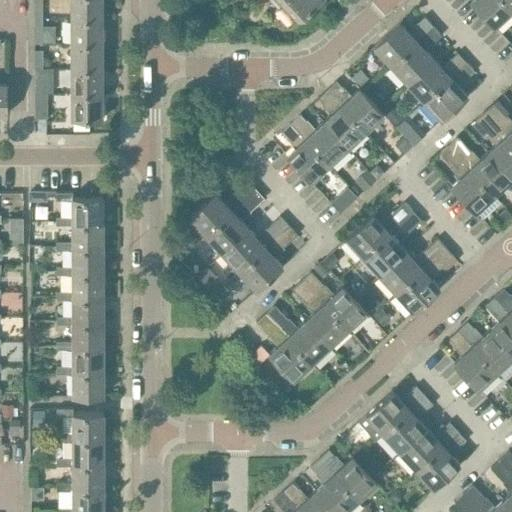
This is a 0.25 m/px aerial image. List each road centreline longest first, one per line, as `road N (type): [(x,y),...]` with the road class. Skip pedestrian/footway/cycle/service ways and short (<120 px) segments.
road 1 (residential): [(484,270),(394,168),(496,74)]
road 2 (residential): [(151,431),(150,157)]
road 3 (residential): [(416,511),(488,444),(401,346)]
road 4 (residential): [(245,67),(248,156),(320,236)]
road 5 (residential): [(236,432),(312,427),(401,346)]
road 6 (residential): [(245,67),(314,61),(388,0)]
road 7 (residential): [(0,156),(150,157)]
road 8 (residential): [(217,333),(320,236)]
